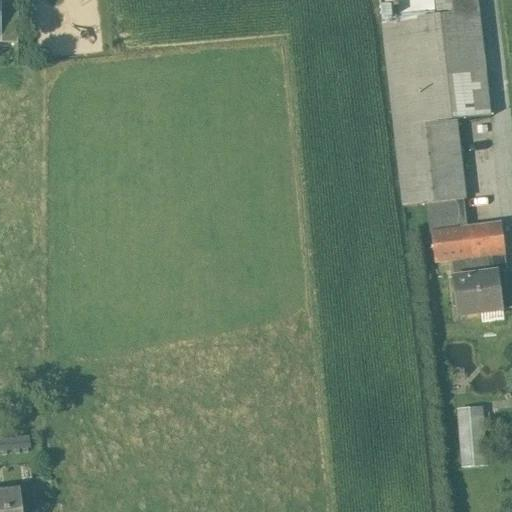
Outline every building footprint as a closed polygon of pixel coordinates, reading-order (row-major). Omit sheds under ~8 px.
[(379,0),(381,8),(394,7),(393,0),(379,0)] [(408,0),(393,0),(394,7),(381,8),(383,24),(411,21),(408,0)] [(408,0),(411,21),(383,24),(404,208),(428,206),(464,201),(456,122),(491,118),(477,0),(408,0)] [(19,1),(2,1),(1,35),(0,35),(0,44),(18,45),(19,1)] [(464,201),(428,206),(431,235),(432,235),(467,230),(464,201)] [(467,230),(432,235),(436,264),(452,262),(488,257),(504,255),(501,226),(467,230)] [(488,257),(452,262),(455,281),(453,281),(453,280),(452,280),(457,319),(458,319),(458,318),(501,313),(502,313),(498,274),(497,274),(497,275),(490,276),(488,257)] [(460,409),(463,468),(489,466),(486,407),(460,409)] [(22,511),(20,493),(0,495),(0,511),(22,511)]
